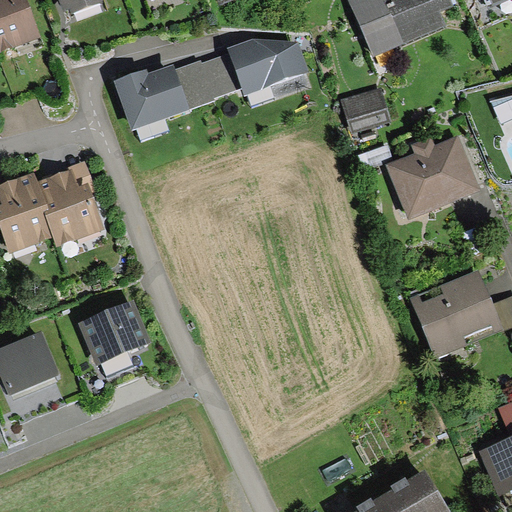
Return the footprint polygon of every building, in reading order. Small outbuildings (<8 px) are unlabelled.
[(0,0),(0,51),(39,37),(25,0),(0,0)] [(94,0),(60,0),(64,10),(94,0)] [(349,0),(374,56),(446,25),(439,10),(452,5),(449,0),(349,0)] [(254,48),(231,56),(244,97),(304,74),(297,52),(254,48)] [(183,114),(170,75),(119,92),(132,131),(183,114)] [(391,122),(380,89),(342,102),(353,135),(391,122)] [(386,165),(409,219),(480,188),(457,136),(434,146),(431,139),(413,147),(415,152),(386,165)] [(80,166),(30,186),(50,237),(52,243),(95,226),(80,189),(88,186),(80,166)] [(0,239),(6,254),(50,237),(30,186),(26,177),(0,187),(0,239)] [(411,300),(437,360),(503,331),(492,306),(477,271),(411,300)] [(511,296),(492,306),(503,331),(511,327),(511,296)] [(132,303),(77,326),(94,366),(149,343),(132,303)] [(41,330),(0,347),(0,377),(8,396),(60,374),(41,330)] [(511,402),(499,408),(511,436),(511,435),(511,402)] [(478,450),(499,498),(511,491),(511,435),(511,436),(478,450)] [(452,511),(424,467),(352,511),(452,511)]
